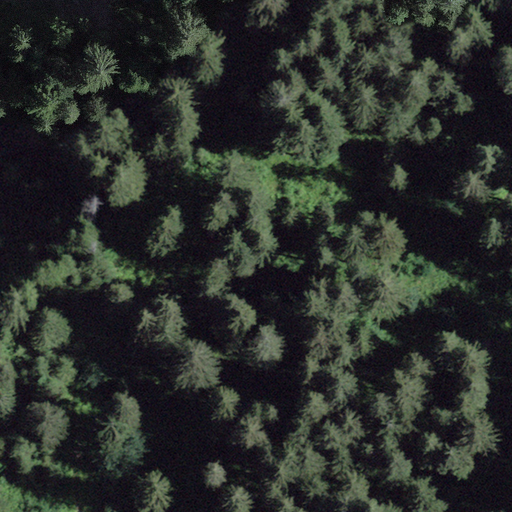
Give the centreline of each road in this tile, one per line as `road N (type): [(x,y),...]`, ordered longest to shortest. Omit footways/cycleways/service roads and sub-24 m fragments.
road 1 (track): [(207,511),(340,388),(396,360),(511,330)]
road 2 (track): [(162,206),(76,395),(73,472),(81,511)]
